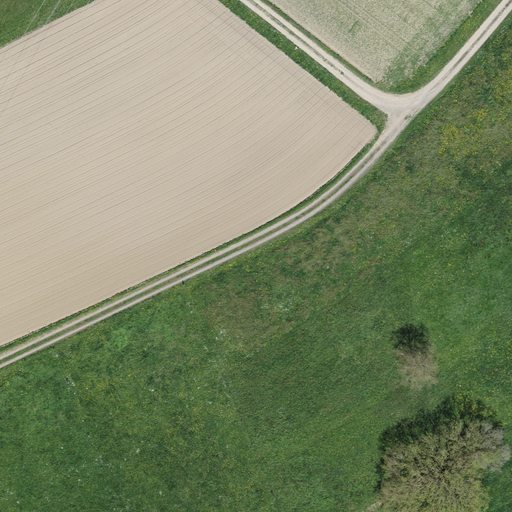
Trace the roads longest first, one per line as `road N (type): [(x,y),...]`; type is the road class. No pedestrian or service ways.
road 1 (track): [(409,98),(360,167),(0,362)]
road 2 (track): [(493,0),(409,98),(281,0)]
